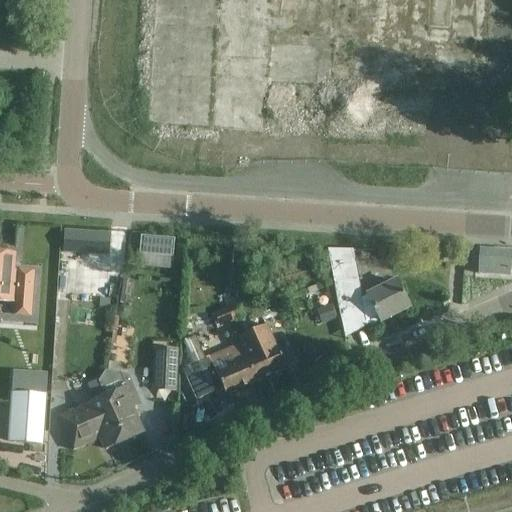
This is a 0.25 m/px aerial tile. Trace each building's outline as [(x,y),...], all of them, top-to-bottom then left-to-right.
[(163,0),(153,75),(156,93),(153,110),(159,140),(162,115),(171,116),(185,114),(186,106),(173,104),(175,87),(192,85),(196,57),(215,54),(189,50),(223,44),(217,8),(187,4),(207,0),(163,0)] [(217,129),(192,128),(191,146),(217,146),(217,129)] [(188,168),(188,158),(143,157),(143,167),(188,168)] [(109,235),(96,234),(63,231),(62,253),(95,255),(108,256),(109,235)] [(140,237),(139,254),(172,257),(174,240),(140,237)] [(338,312),(350,310),(362,308),(353,251),(335,251),(327,251),(333,284),(338,312)] [(478,275),(508,277),(509,253),(479,251),(478,275)] [(189,254),(186,278),(206,280),(208,256),(189,254)] [(0,255),(0,302),(13,304),(12,316),(30,317),(33,274),(13,272),(14,256),(0,255)] [(225,292),(238,294),(241,271),(228,269),(225,292)] [(132,281),(122,280),(119,304),(128,305),(132,281)] [(409,308),(396,283),(366,297),(379,323),(409,308)] [(231,320),(232,321),(243,316),(237,304),(226,309),(231,320)] [(336,320),(331,306),(317,312),(322,325),(336,320)] [(232,321),(231,320),(226,309),(215,314),(221,326),(232,321)] [(30,314),(30,343),(57,344),(58,315),(30,314)] [(235,340),(245,361),(255,384),(285,370),(265,326),(235,340)] [(192,366),(205,360),(195,338),(182,343),(192,366)] [(178,350),(154,349),(152,392),(176,393),(178,350)] [(255,384),(245,361),(235,366),(231,358),(211,366),(225,397),(255,384)] [(13,372),(8,444),(41,447),(47,374),(13,372)] [(106,398),(124,442),(143,434),(132,409),(136,407),(134,403),(138,402),(126,376),(104,373),(98,381),(106,398)] [(198,405),(212,402),(206,380),(193,384),(198,405)] [(124,442),(106,398),(98,381),(89,385),(96,402),(58,419),(73,451),(100,439),(105,450),(124,442)]
